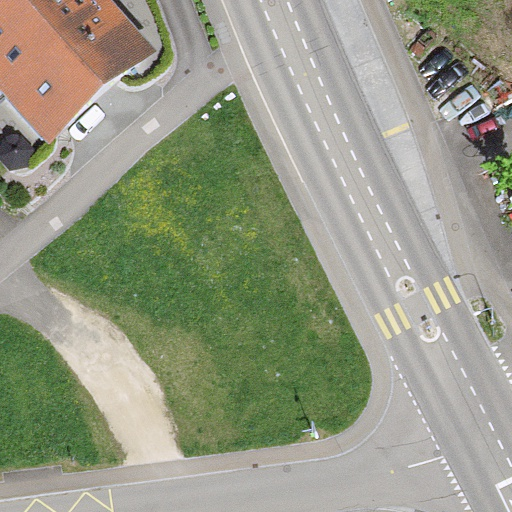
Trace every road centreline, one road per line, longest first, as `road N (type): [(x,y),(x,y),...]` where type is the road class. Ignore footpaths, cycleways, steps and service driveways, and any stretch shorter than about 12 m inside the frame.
road 1 (primary): [(485,429),(284,22)]
road 2 (tertiary): [(485,429),(439,455),(359,479),(120,511)]
road 3 (residential): [(284,22),(0,257)]
road 4 (track): [(181,504),(175,460),(144,391),(0,279)]
